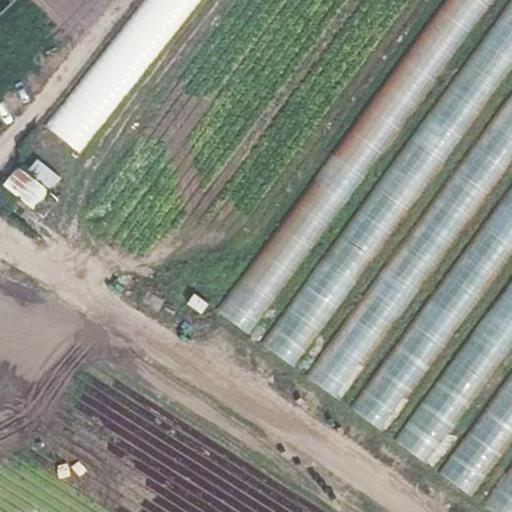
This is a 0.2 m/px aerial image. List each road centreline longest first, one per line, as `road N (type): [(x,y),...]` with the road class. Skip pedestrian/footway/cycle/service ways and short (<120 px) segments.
road 1 (track): [(0,207),(414,511)]
road 2 (residential): [(0,146),(79,49)]
